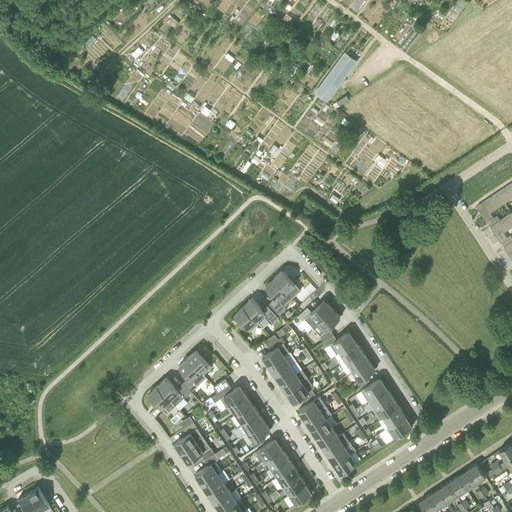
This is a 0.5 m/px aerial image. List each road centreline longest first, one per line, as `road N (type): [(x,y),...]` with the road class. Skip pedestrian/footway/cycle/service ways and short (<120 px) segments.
road 1 (residential): [(433,439),(352,316),(298,256),(280,258),(210,324)]
road 2 (residential): [(210,324),(134,400),(210,511)]
road 3 (residential): [(210,324),(338,501)]
road 4 (residential): [(511,285),(452,195),(454,184),(511,145)]
